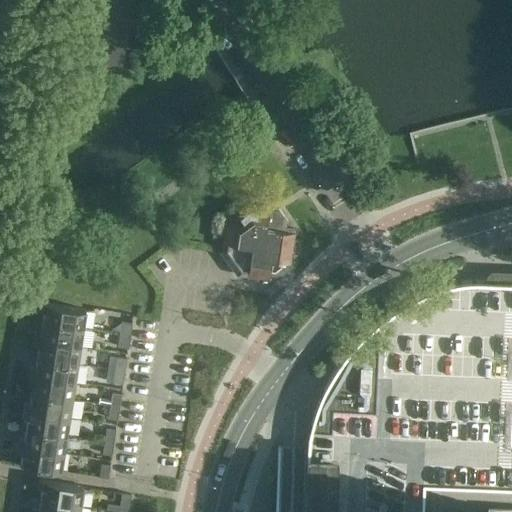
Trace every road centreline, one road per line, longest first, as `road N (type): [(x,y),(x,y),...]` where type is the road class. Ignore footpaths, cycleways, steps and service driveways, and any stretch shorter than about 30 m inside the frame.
road 1 (residential): [(381,269),(212,0)]
road 2 (tertiary): [(214,511),(255,412),(381,269)]
road 3 (tertiary): [(381,269),(511,223)]
